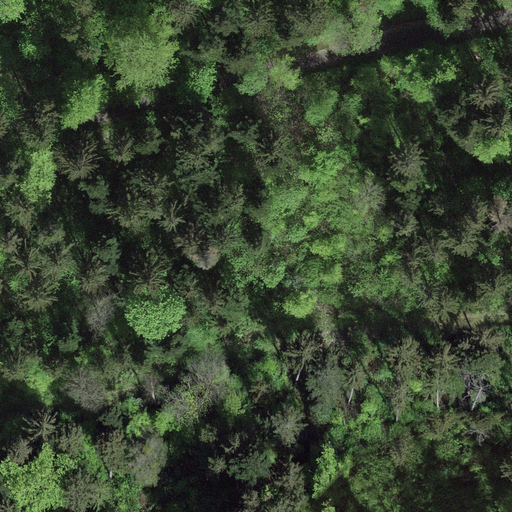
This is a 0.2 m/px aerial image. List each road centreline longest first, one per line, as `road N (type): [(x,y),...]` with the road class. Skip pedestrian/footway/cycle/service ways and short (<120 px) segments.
road 1 (residential): [(511,5),(0,136)]
road 2 (track): [(0,415),(75,406),(404,319),(511,315)]
